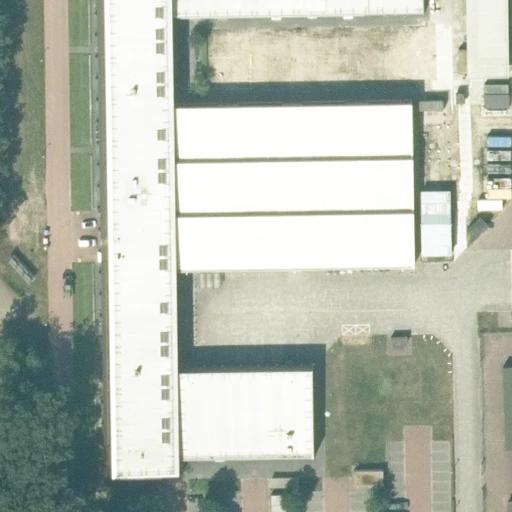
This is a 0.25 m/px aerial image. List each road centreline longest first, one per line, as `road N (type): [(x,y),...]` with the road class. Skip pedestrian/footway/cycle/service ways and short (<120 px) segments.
road 1 (unclassified): [(56,0),(62,481),(69,511)]
road 2 (unclassified): [(465,511),(462,296),(511,232)]
